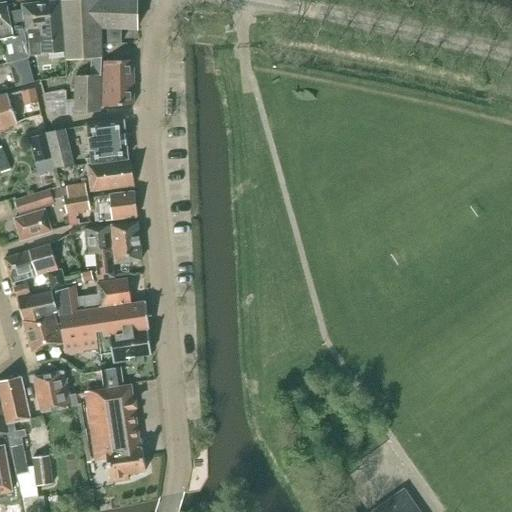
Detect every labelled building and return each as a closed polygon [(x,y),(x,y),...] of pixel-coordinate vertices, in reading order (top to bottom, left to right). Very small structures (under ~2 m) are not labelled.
[(69,0),(63,1),(66,52),(67,59),(91,57),(91,75),(101,75),(102,62),(101,43),(102,43),(120,43),(121,27),(138,28),(138,1),(138,0),(137,0),(69,0)] [(22,5),(25,31),(27,31),(30,55),(66,52),(61,1),(22,5)] [(0,38),(13,36),(6,2),(0,3),(0,38)] [(7,63),(29,57),(22,12),(10,15),(13,36),(13,37),(3,39),(7,63)] [(134,104),(134,60),(102,62),(101,107),(134,104)] [(34,82),(31,70),(5,77),(8,89),(34,82)] [(101,75),(91,75),(75,76),(75,114),(100,111),(101,75)] [(25,104),(38,101),(35,88),(22,91),(25,104)] [(44,94),(49,117),(68,115),(66,91),(44,94)] [(8,94),(0,96),(0,129),(17,123),(8,94)] [(87,125),(92,158),(87,159),(88,164),(92,163),(128,159),(124,120),(87,125)] [(47,133),(56,168),(73,166),(65,130),(47,133)] [(30,137),(36,162),(53,158),(47,133),(30,137)] [(0,147),(0,172),(10,170),(1,147),(0,147)] [(88,165),(91,191),(134,186),(131,159),(88,165)] [(90,210),(88,198),(88,193),(85,193),(84,183),(64,186),(65,196),(63,197),(67,213),(90,210)] [(60,187),(50,190),(53,200),(63,197),(60,187)] [(97,197),(99,221),(137,216),(135,192),(97,197)] [(20,214),(44,207),(40,193),(16,201),(20,214)] [(14,219),(21,240),(51,231),(45,210),(14,219)] [(69,216),(70,225),(88,223),(86,213),(69,216)] [(111,225),(115,263),(141,260),(137,222),(111,225)] [(86,229),(89,254),(95,253),(98,279),(114,277),(109,226),(86,229)] [(4,259),(12,283),(58,270),(50,245),(4,259)] [(52,289),(66,286),(62,271),(48,276),(52,289)] [(94,280),(92,271),(81,273),(83,282),(94,280)] [(97,283),(101,308),(131,303),(128,279),(97,283)] [(14,287),(16,297),(30,293),(27,283),(14,287)] [(17,299),(24,321),(33,352),(63,343),(53,309),(58,307),(52,289),(52,288),(17,299)] [(130,360),(130,357),(151,354),(148,330),(149,330),(146,302),(92,310),(80,311),(79,299),(78,292),(57,295),(65,352),(98,348),(99,352),(112,350),(114,363),(130,360)] [(90,298),(79,299),(80,311),(92,310),(90,298)] [(106,371),(109,387),(122,385),(119,368),(106,371)] [(68,407),(78,404),(76,394),(69,395),(64,371),(35,378),(42,413),(68,407)] [(37,511),(33,486),(52,484),(48,456),(31,458),(33,471),(27,472),(20,437),(25,436),(24,429),(15,431),(13,422),(30,419),(21,377),(0,381),(0,398),(5,424),(6,432),(15,475),(17,474),(24,511),(37,511)] [(131,385),(86,392),(96,460),(107,458),(110,482),(129,479),(128,473),(146,471),(142,447),(140,448),(131,385)] [(0,493),(10,492),(1,446),(0,446),(0,493)] [(328,505),(333,511),(419,511),(403,489),(368,511),(356,511),(344,494),(328,505)] [(71,493),(55,495),(57,507),(72,505),(71,493)]
